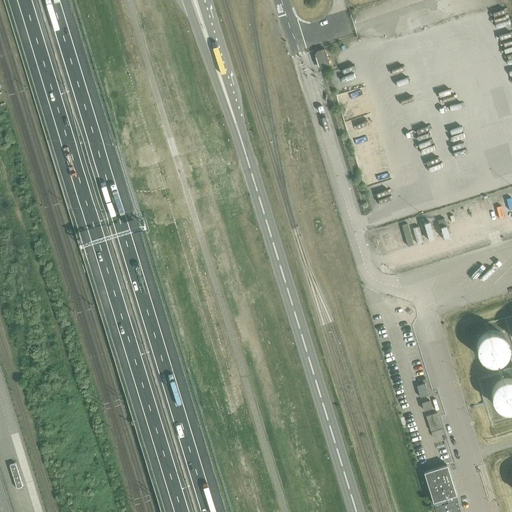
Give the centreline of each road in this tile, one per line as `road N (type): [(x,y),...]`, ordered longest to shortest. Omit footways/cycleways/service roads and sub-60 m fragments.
road 1 (motorway): [(25,0),(182,511)]
road 2 (motorway): [(207,511),(50,0)]
road 3 (secondary): [(355,511),(237,128)]
road 4 (secondary): [(186,0),(237,128)]
road 5 (secondary): [(237,128),(203,0)]
